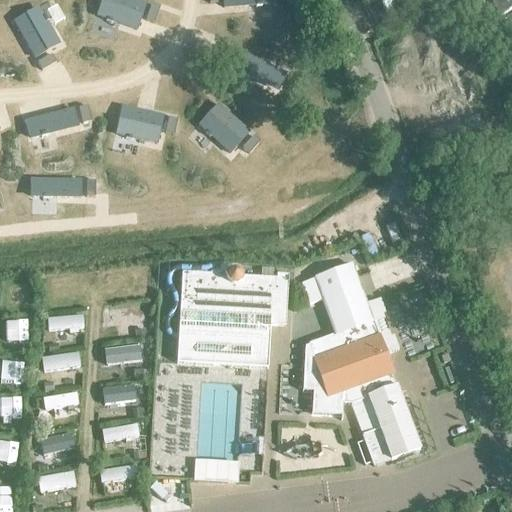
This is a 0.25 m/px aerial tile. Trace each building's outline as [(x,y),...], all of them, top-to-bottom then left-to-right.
[(274,0),(223,0),(225,11),(275,8),(274,0)] [(511,0),(501,0),(493,6),(501,18),(511,10),(511,0)] [(155,26),(160,11),(151,8),(146,23),(155,26)] [(46,15),(7,29),(11,39),(14,38),(18,51),(56,41),(46,15)] [(137,22),(96,29),(98,41),(101,41),(102,54),(141,50),(137,22)] [(287,74),(244,52),(235,72),(281,92),(287,74)] [(57,65),(52,57),(38,65),(42,73),(57,65)] [(292,93),(298,82),(290,79),(285,90),(292,93)] [(91,124),(87,108),(78,110),(82,126),(91,124)] [(164,118),(120,108),(115,134),(158,144),(164,118)] [(218,108),(199,127),(232,156),(251,136),(218,108)] [(74,111),(25,123),(30,143),(79,130),(74,111)] [(177,121),(168,119),(164,135),(173,136),(177,121)] [(260,144),(253,138),(242,150),(249,156),(260,144)] [(81,200),(82,181),(31,180),(31,199),(81,200)] [(379,302),(366,306),(352,268),(301,286),(308,307),(322,302),(334,337),(308,346),(309,348),(304,350),(302,393),(312,394),(311,417),(342,418),(342,406),(350,407),(373,469),(419,452),(391,377),(384,357),(398,352),(379,302)] [(276,277),(275,281),(241,279),(240,278),(240,277),(239,275),(238,275),(237,274),(236,273),(235,273),(233,273),(181,270),(176,366),(267,371),(269,328),(285,329),(288,277),(276,277)] [(131,283),(130,272),(98,275),(99,285),(131,283)] [(86,288),(85,275),(47,278),(48,291),(86,288)] [(145,319),(143,306),(107,311),(109,324),(145,319)] [(83,330),(82,318),(47,321),(48,333),(83,330)] [(143,360),(141,347),(105,352),(107,365),(118,364),(119,368),(125,367),(125,363),(143,360)] [(82,371),(79,356),(51,360),(53,372),(70,369),(71,373),(82,371)] [(140,401),(138,387),(101,392),(103,406),(126,403),(126,407),(135,406),(134,402),(140,401)] [(78,407),(76,396),(42,401),(45,413),(66,409),(67,413),(74,412),(73,408),(78,407)] [(138,440),(136,427),(101,433),(103,445),(138,440)] [(75,448),(73,436),(40,442),(42,454),(75,448)] [(195,464),(193,483),(236,485),(237,466),(195,464)] [(136,481),(134,468),(99,473),(101,486),(136,481)] [(75,489),(72,474),(37,481),(39,495),(75,489)]
